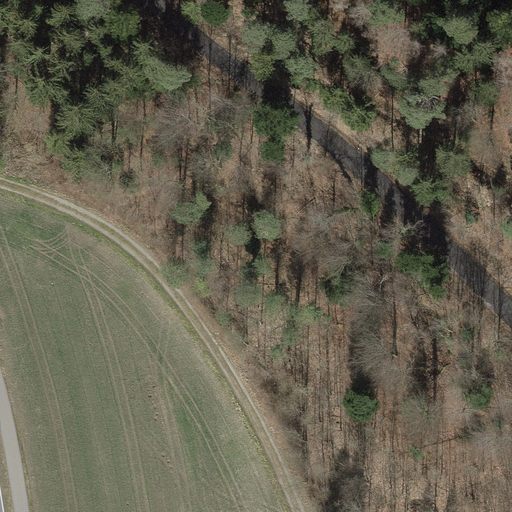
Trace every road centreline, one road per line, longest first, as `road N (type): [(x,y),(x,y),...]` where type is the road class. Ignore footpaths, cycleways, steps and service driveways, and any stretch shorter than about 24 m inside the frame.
road 1 (unclassified): [(150,0),(426,224),(511,313)]
road 2 (track): [(0,185),(56,204),(146,261),(237,383),(298,511)]
road 3 (track): [(511,193),(453,140),(275,59),(195,38)]
